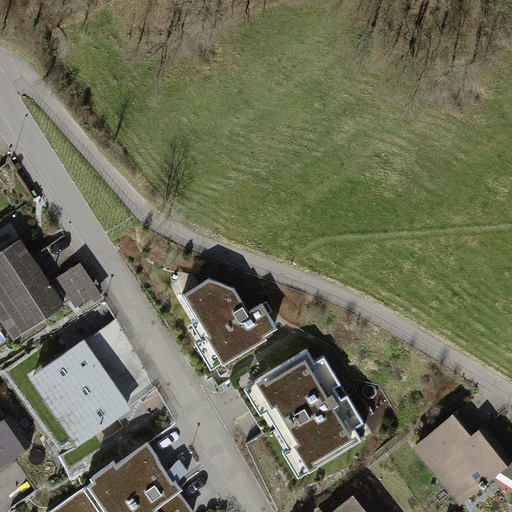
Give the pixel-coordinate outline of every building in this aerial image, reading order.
[(63,306),(20,240),(0,252),(0,311),(16,336),(63,306)] [(60,279),(79,312),(104,297),(85,264),(60,279)] [(206,277),(170,298),(190,331),(174,341),(201,385),(288,333),(262,290),(242,302),(233,288),(206,277)] [(0,346),(16,336),(0,311),(0,346)] [(83,341),(41,370),(86,435),(128,406),(83,341)] [(307,346),(239,386),(295,481),(363,440),(307,346)] [(7,418),(0,408),(0,465),(31,445),(11,416),(7,418)] [(452,408),(412,441),(453,491),(493,458),(452,408)] [(195,511),(147,443),(86,486),(104,511),(195,511)] [(104,511),(86,486),(48,511),(104,511)] [(367,511),(354,494),(330,511),(367,511)]
